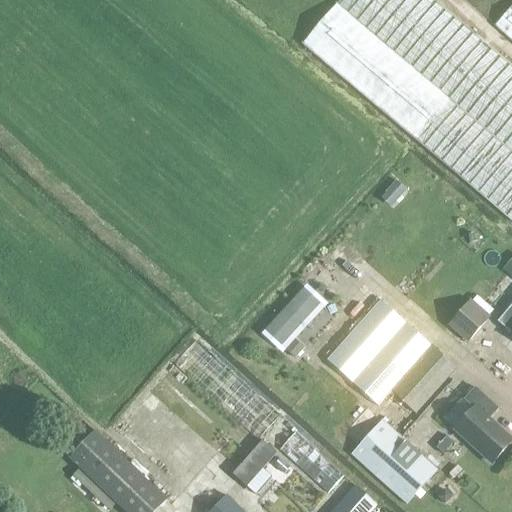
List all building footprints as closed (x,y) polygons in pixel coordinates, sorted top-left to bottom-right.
[(511,65),(434,0),(340,0),(303,45),(511,221),(511,65)] [(511,5),(494,25),(511,41),(511,5)] [(398,184),(382,201),(392,211),(409,193),(398,184)] [(292,352),(331,309),(305,285),(266,328),(292,352)] [(378,406),(391,391),(417,414),(458,369),(432,345),(382,301),(328,361),(378,406)] [(470,302),(450,326),(468,342),(489,317),(470,302)] [(511,305),(498,322),(511,333),(511,305)] [(475,409),(456,430),(493,463),(511,442),(511,440),(489,420),(499,409),(476,388),(465,400),(475,409)] [(406,505),(438,470),(383,420),(351,455),(406,505)] [(124,511),(157,511),(169,500),(96,431),(69,459),(124,511)] [(329,494),(345,476),(296,433),(281,450),(329,494)] [(277,453),(263,441),(233,475),(247,487),(277,453)] [(372,511),(378,507),(357,488),(334,511),(372,511)] [(245,511),(228,495),(212,511),(245,511)]
